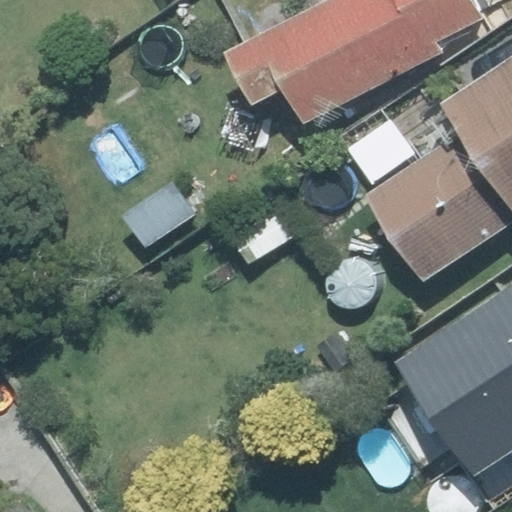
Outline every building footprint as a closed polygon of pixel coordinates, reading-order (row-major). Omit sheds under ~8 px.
[(351,0),(267,49),(296,98),(321,84),(344,123),(471,51),(464,41),(511,13),(504,0),(351,0)] [(504,121),(401,193),(458,276),(511,238),(511,81),(488,99),(504,121)] [(412,118),(365,148),(387,183),(434,154),(412,118)] [(188,184),(146,214),(168,246),(210,215),(188,184)] [(260,244),(287,286),(315,267),(289,225),(260,244)] [(457,369),(430,388),(487,469),(507,454),(511,460),(511,311),(447,357),(457,369)]
